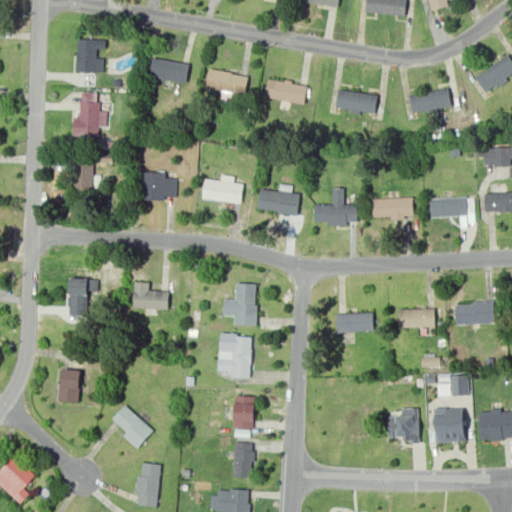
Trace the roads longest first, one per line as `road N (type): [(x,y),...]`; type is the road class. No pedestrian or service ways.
road 1 (residential): [(34,235),(216,245),(306,265),(511,254)]
road 2 (residential): [(72,0),(403,57),(440,51),(511,3)]
road 3 (residential): [(0,415),(21,389),(31,344),(43,0)]
road 4 (residential): [(290,511),(306,265)]
road 5 (residential): [(511,481),(293,476)]
